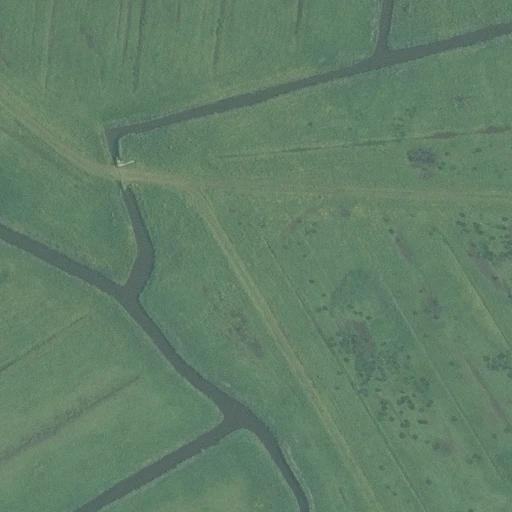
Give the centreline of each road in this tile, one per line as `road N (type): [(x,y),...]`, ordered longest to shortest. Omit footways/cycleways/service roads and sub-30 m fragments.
road 1 (track): [(511,198),(188,186),(95,174),(0,93)]
road 2 (track): [(374,511),(188,186)]
